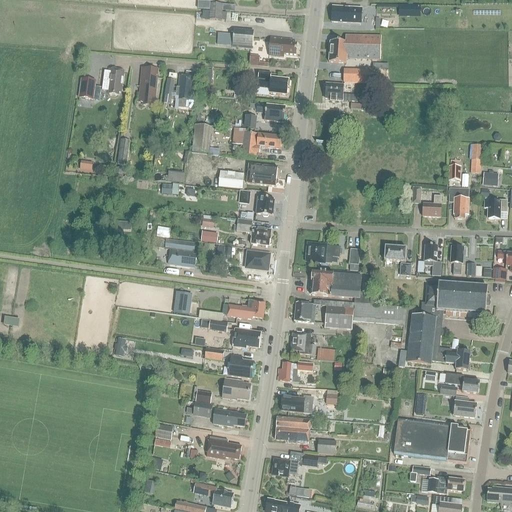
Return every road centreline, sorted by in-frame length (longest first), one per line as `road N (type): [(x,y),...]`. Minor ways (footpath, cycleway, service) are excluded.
road 1 (secondary): [(287,226),(245,511)]
road 2 (secondary): [(316,0),(287,226)]
road 3 (residential): [(511,234),(287,226)]
road 4 (residential): [(480,474),(511,324)]
